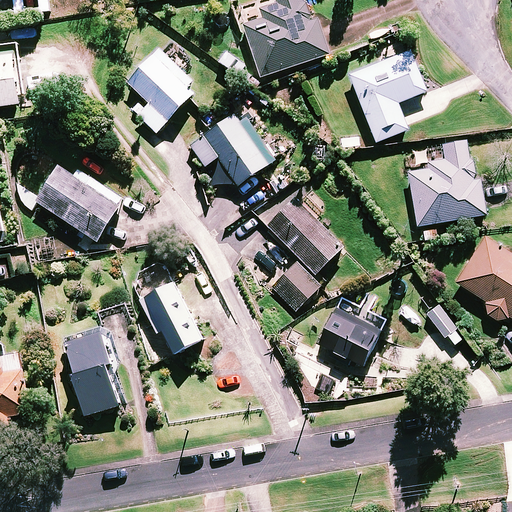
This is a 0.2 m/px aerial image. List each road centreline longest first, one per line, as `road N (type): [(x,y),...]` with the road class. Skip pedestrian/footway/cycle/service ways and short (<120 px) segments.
road 1 (residential): [(313,456),(207,247),(166,193)]
road 2 (residential): [(252,468),(1,511)]
road 3 (residential): [(511,423),(313,456)]
